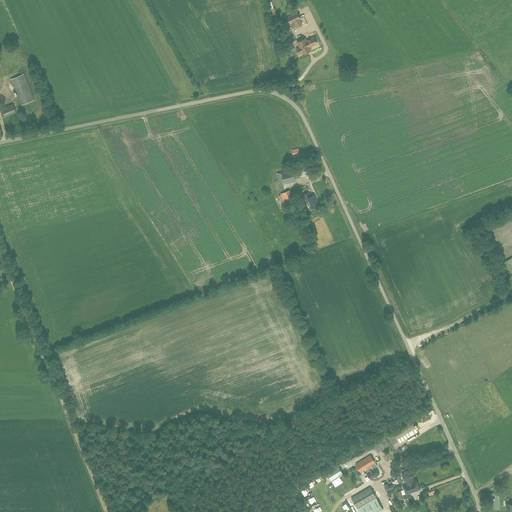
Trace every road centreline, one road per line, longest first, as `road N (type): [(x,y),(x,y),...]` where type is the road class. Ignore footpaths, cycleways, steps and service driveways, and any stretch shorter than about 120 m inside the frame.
road 1 (unclassified): [(482,511),(312,131),(287,98),(259,89),(0,143)]
road 2 (track): [(106,511),(0,248)]
